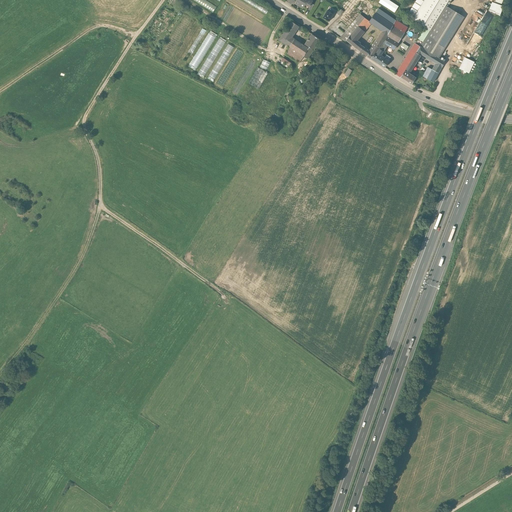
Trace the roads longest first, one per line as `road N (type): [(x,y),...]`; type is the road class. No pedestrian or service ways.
road 1 (motorway): [(511,42),(338,511)]
road 2 (motorway): [(351,511),(511,75)]
road 3 (track): [(222,292),(99,207),(98,159),(81,125),(163,0)]
road 4 (track): [(457,110),(446,156),(353,383)]
road 5 (tertiary): [(269,0),(432,102),(511,121)]
road 6 (track): [(0,374),(73,273),(99,207)]
road 7 (track): [(136,35),(93,27),(0,92)]
road 8 (track): [(186,0),(270,53),(287,12)]
